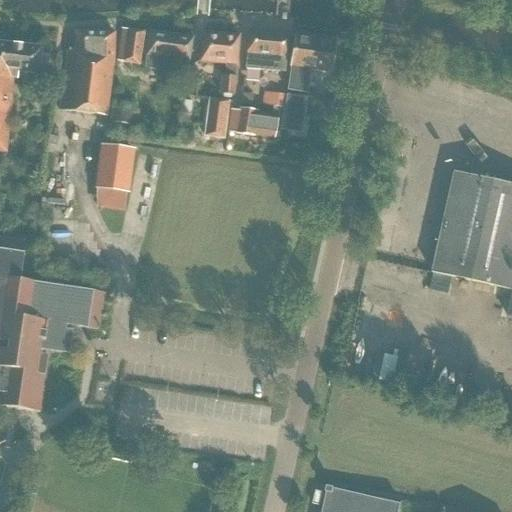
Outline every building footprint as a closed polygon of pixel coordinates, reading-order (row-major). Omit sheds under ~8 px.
[(116,62),(137,65),(142,33),(121,29),(116,62)] [(187,63),(191,39),(149,32),(143,69),(159,72),(159,71),(185,75),(187,63)] [(65,58),(58,111),(104,117),(111,62),(112,62),(112,34),(74,33),(74,51),(66,51),(65,58)] [(236,66),(239,36),(201,33),(199,63),(225,65),(224,77),(221,77),(220,94),(233,96),(235,79),(236,66)] [(245,69),(285,73),(288,36),(248,33),(245,69)] [(290,68),(330,74),(335,43),(295,37),(290,68)] [(0,43),(0,76),(11,78),(15,79),(16,72),(36,74),(39,48),(0,43)] [(0,152),(4,152),(11,78),(0,76),(0,152)] [(261,105),(282,109),(279,130),(297,133),(304,86),(286,83),(284,96),(263,93),(261,105)] [(242,95),(241,103),(252,104),(253,96),(242,95)] [(204,137),(223,140),(228,103),(209,100),(204,137)] [(111,122),(126,124),(129,107),(113,105),(111,122)] [(236,133),(236,134),(274,139),(277,115),(239,110),(238,112),(231,111),(228,132),(236,133)] [(125,193),(130,151),(100,147),(94,189),(125,193)] [(511,301),(508,320),(511,320),(511,186),(456,174),(433,273),(511,290),(511,301)] [(65,326),(98,331),(103,294),(18,281),(24,243),(0,239),(0,407),(39,414),(48,352),(61,354),(65,326)] [(387,355),(382,379),(395,381),(400,357),(387,355)]
